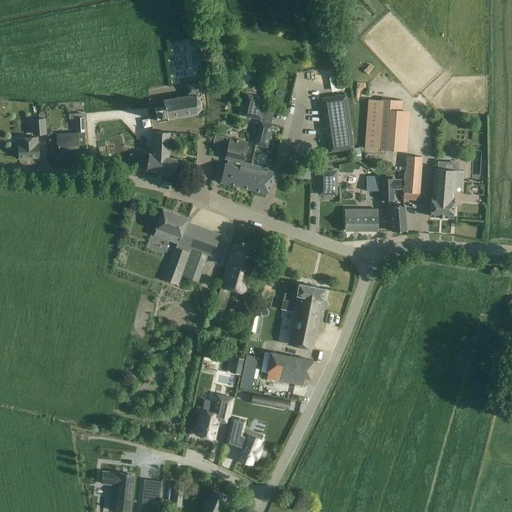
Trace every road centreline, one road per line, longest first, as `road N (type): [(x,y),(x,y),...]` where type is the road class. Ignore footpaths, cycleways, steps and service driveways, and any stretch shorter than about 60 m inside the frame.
road 1 (unclassified): [(373,254),(169,188),(0,170)]
road 2 (unclassified): [(268,498),(342,343),(373,254)]
road 3 (unclassified): [(511,249),(393,246),(373,254)]
road 4 (residential): [(268,498),(212,470),(145,451)]
